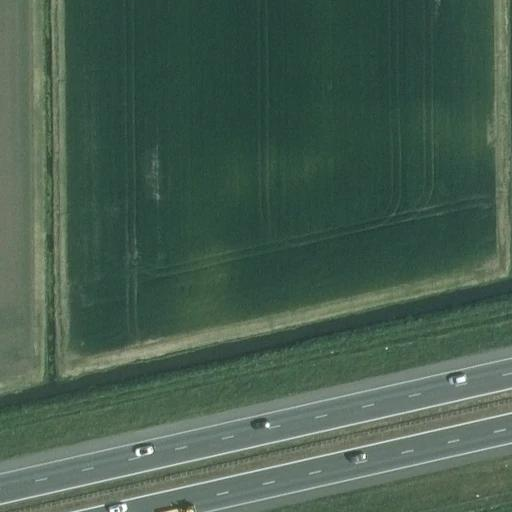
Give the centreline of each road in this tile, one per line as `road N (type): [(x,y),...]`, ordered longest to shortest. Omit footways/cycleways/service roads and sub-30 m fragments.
road 1 (motorway): [(511,373),(0,488)]
road 2 (motorway): [(137,511),(511,427)]
